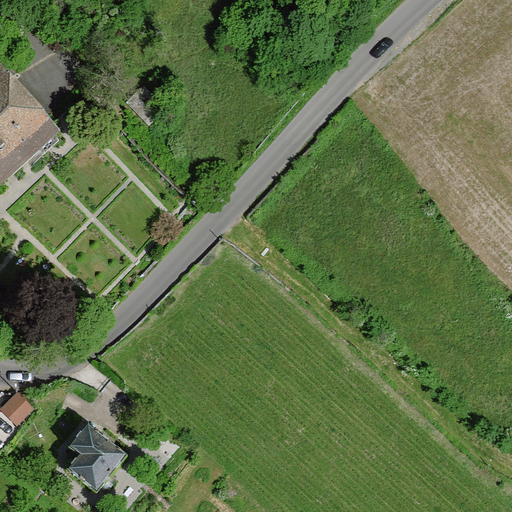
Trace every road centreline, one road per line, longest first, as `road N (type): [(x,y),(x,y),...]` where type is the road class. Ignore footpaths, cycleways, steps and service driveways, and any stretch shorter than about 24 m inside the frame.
road 1 (tertiary): [(426,0),(107,332),(56,363),(0,371)]
road 2 (track): [(511,467),(476,446),(224,215)]
